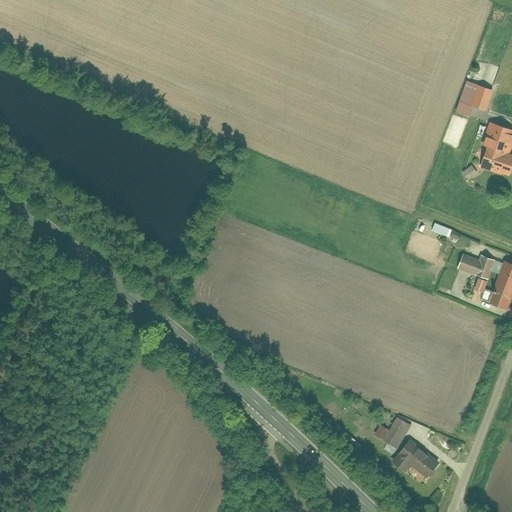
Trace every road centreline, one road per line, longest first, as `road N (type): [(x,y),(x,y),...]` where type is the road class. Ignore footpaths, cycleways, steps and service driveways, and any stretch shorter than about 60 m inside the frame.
road 1 (primary): [(276,419),(0,191)]
road 2 (unclassified): [(448,506),(511,348)]
road 3 (primary): [(372,511),(276,419)]
